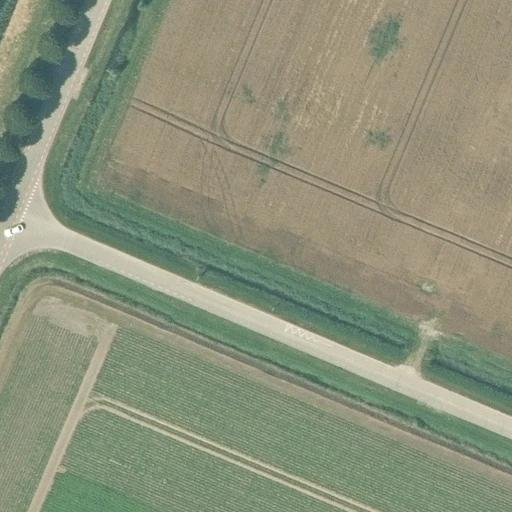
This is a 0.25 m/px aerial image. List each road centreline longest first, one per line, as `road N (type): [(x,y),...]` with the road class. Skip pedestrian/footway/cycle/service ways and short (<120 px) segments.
road 1 (unclassified): [(511,429),(7,216)]
road 2 (tertiary): [(7,216),(98,0)]
